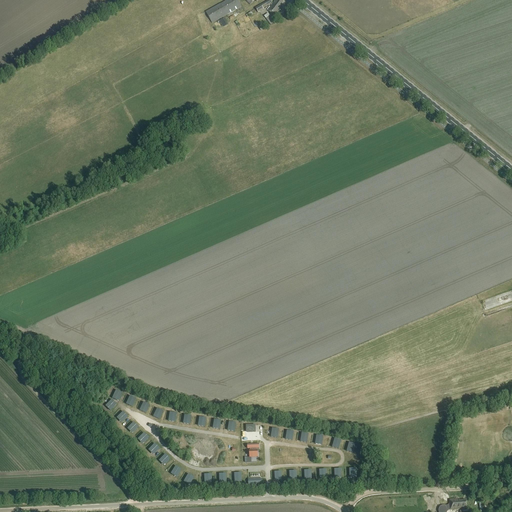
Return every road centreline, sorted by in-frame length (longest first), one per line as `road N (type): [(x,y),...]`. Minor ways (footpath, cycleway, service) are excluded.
road 1 (track): [(449,408),(346,429),(164,395),(29,334)]
road 2 (unclassified): [(345,511),(306,497),(0,510)]
road 3 (unclassified): [(511,181),(288,0)]
road 4 (primary): [(511,170),(301,0)]
road 5 (track): [(143,511),(20,373),(29,334)]
